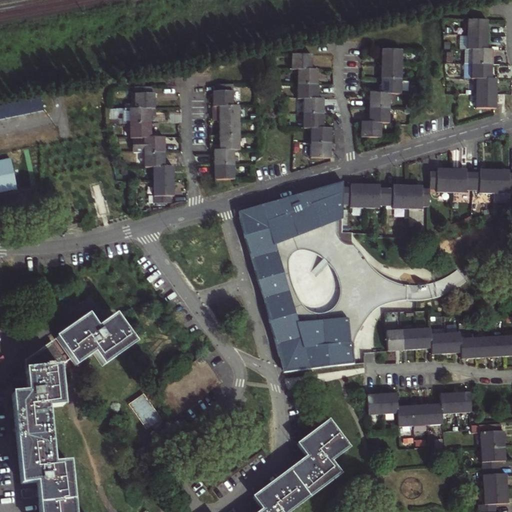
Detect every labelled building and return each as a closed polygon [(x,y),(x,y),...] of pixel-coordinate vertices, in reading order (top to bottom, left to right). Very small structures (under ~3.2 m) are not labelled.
[(485,20),(467,19),(467,34),(487,35),(487,30),(488,20),(485,20)] [(487,43),(487,35),(467,34),(466,48),(472,48),(487,49),(487,43)] [(492,49),(487,49),(472,48),(471,63),(491,64),(492,60),(492,49)] [(402,50),(382,49),(382,58),(382,63),(401,64),(402,50)] [(292,54),(292,69),(298,69),(312,69),(312,62),(312,54),(292,54)] [(401,64),(382,63),(381,75),(381,78),(401,79),(401,64)] [(491,73),(491,64),(471,63),(471,77),(475,77),(491,78),(491,73)] [(312,69),(298,69),(298,83),(317,83),(317,74),(317,69),(312,69)] [(491,78),(475,77),(475,92),(495,93),(496,85),(496,78),(491,78)] [(381,83),(381,92),(390,92),(401,93),(401,79),(381,78),(381,83)] [(298,83),(297,98),(303,98),(317,99),(317,89),(317,83),(298,83)] [(218,107),(232,107),(232,85),(215,86),(215,93),(212,93),(212,96),(212,107),(218,107)] [(153,87),(135,87),(135,109),(150,109),(151,109),(155,109),(155,103),(155,94),(153,94),(153,87)] [(381,92),(370,92),(370,100),(370,107),(390,108),(390,92),(381,92)] [(495,98),(495,93),(475,92),(474,107),(494,108),(495,98)] [(317,99),(303,98),(303,113),(323,113),(323,108),(323,99),(317,99)] [(35,99),(0,105),(0,118),(38,111),(35,99)] [(232,107),(218,107),(218,116),(218,121),(238,121),(238,107),(232,107)] [(390,122),(390,108),(370,107),(369,114),(369,121),(381,122),(390,122)] [(151,109),(150,109),(135,109),(131,109),(131,123),(151,123),(151,116),(151,109)] [(323,119),(323,113),(303,113),(303,128),(310,128),(323,128),(323,119)] [(239,136),(238,121),(218,121),(218,131),(218,136),(239,136)] [(362,136),(381,137),(381,122),(369,121),(362,121),(362,128),(362,136)] [(131,138),(139,138),(145,138),(150,138),(151,130),(151,123),(131,123),(131,138)] [(330,129),(323,128),(310,128),(310,143),(330,144),(330,135),(330,129)] [(218,144),(218,151),(232,151),(239,151),(239,136),(218,136),(218,144)] [(150,138),(145,138),(144,153),(165,153),(165,145),(165,138),(150,138)] [(108,199),(96,140),(0,159),(0,191),(72,176),(78,206),(108,199)] [(330,148),(330,144),(310,143),(310,158),(330,159),(330,148)] [(213,166),(232,165),(232,151),(218,151),(213,151),(213,160),(213,166)] [(144,153),(144,167),(153,167),(158,167),(165,167),(165,159),(165,153),(144,153)] [(232,165),(213,166),(213,171),(213,180),(233,180),(232,165)] [(165,167),(158,167),(153,167),(153,183),(173,183),(173,174),(173,167),(165,167)] [(435,173),(428,173),(428,190),(435,191),(435,193),(465,194),(465,192),(478,192),(478,194),(507,195),(507,192),(511,192),(511,174),(507,175),(507,171),(502,171),(487,171),(478,171),(478,174),(465,174),(465,171),(460,171),(440,170),(435,170),(435,173)] [(173,188),(173,183),(153,183),(153,204),(170,204),(170,197),(173,197),(173,188)] [(243,236),(256,278),(263,299),(270,328),(283,373),(353,364),(352,349),(352,343),(352,340),(364,316),(371,300),(371,287),(370,274),(365,264),(359,254),(352,247),(341,239),(332,238),(332,235),(333,185),(237,211),(243,236)] [(428,208),(428,190),(422,190),(423,187),(418,187),(402,186),(392,186),(392,190),(380,189),(380,186),(376,186),(359,186),(349,185),(349,189),(343,189),(342,206),(349,206),(349,209),(379,209),(379,207),(392,207),(392,209),(422,210),(422,207),(428,208)] [(406,300),(406,286),(397,285),(389,281),(382,278),(376,273),(370,267),(367,263),(364,258),(359,253),(355,248),(351,244),(351,238),(332,235),(332,238),(341,239),(352,247),(359,254),(365,264),(370,274),(371,287),(371,300),(364,316),(352,340),(352,343),(354,343),(354,339),(364,321),(368,317),(374,310),(380,306),(386,304),(398,301),(406,300)] [(416,286),(406,286),(406,300),(416,300),(416,286)] [(18,299),(15,291),(1,296),(5,304),(18,299)] [(103,365),(134,344),(115,317),(112,318),(97,329),(88,316),(56,338),(74,366),(94,353),(103,365)] [(428,337),(428,329),(413,330),(414,350),(422,349),(429,349),(428,337)] [(409,350),(414,350),(413,330),(398,331),(399,351),(409,350)] [(392,351),(399,351),(398,331),(384,332),(385,345),(386,352),(392,351)] [(458,340),(457,335),(442,336),(443,355),(453,355),(459,354),(458,340)] [(443,355),(442,336),(428,337),(429,349),(429,356),(440,356),(443,355)] [(511,356),(511,336),(502,337),(503,357),(511,357),(511,356)] [(496,358),(503,357),(502,337),(487,338),(488,358),(496,358)] [(488,358),(487,338),(472,339),(474,359),(481,359),(488,358)] [(469,359),(474,359),(472,339),(458,340),(459,354),(459,360),(469,359)] [(73,511),(69,463),(54,464),(49,406),(64,404),(61,366),(67,362),(53,341),(26,360),(27,368),(29,392),(14,394),(22,483),(38,482),(40,506),(40,511),(73,511)] [(174,416),(220,383),(203,358),(157,391),(174,416)] [(143,393),(127,403),(144,429),(160,418),(143,393)] [(380,415),(379,395),(374,396),(365,396),(367,416),(380,415)] [(396,395),(394,395),(387,395),(379,395),(380,415),(396,414),(396,408),(396,395)] [(439,416),(455,415),(454,395),(448,396),(439,396),(439,406),(439,416)] [(469,414),(468,395),(461,395),(454,395),(455,415),(469,414)] [(425,426),(424,406),(416,407),(409,407),(409,427),(425,426)] [(425,426),(440,425),(439,416),(439,406),(431,406),(424,406),(425,426)] [(396,408),(396,414),(397,428),(409,427),(409,407),(405,407),(396,408)] [(289,511),(341,474),(330,460),(349,447),(329,420),(298,443),(307,456),(296,465),(254,495),(263,508),(258,511),(289,511)] [(502,438),(501,432),(478,435),(479,449),(503,448),(502,438)] [(503,448),(479,449),(481,471),(499,469),(498,463),(504,463),(503,453),(503,448)] [(499,469),(481,471),(482,491),(506,489),(505,479),(505,475),(499,475),(499,469)] [(483,506),(477,507),(477,511),(489,511),(495,511),(494,506),(507,505),(506,495),(506,489),(482,491),(483,506)]
